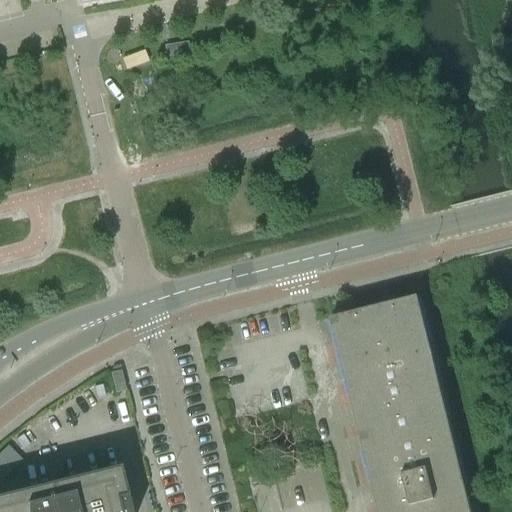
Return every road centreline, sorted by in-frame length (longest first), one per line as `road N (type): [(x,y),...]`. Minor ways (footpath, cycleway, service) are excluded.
road 1 (residential): [(143,302),(420,229)]
road 2 (residential): [(143,302),(78,37)]
road 3 (unclassified): [(198,511),(143,302)]
road 4 (residential): [(0,391),(143,302)]
road 5 (residential): [(143,302),(92,314),(0,359)]
